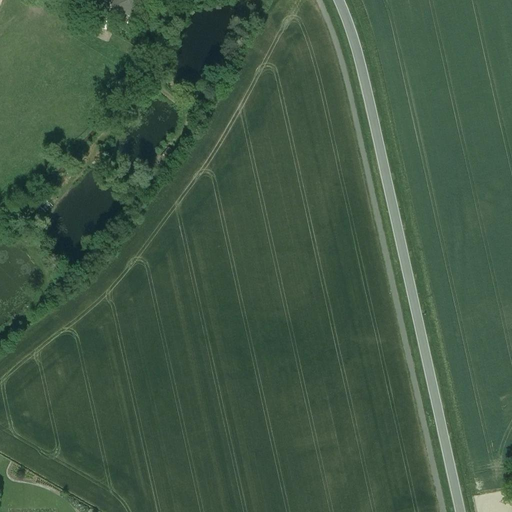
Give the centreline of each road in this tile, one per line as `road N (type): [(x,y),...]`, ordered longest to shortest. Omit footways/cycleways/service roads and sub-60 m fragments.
road 1 (secondary): [(459,511),(364,83),(337,0)]
road 2 (track): [(180,0),(151,84),(56,193)]
